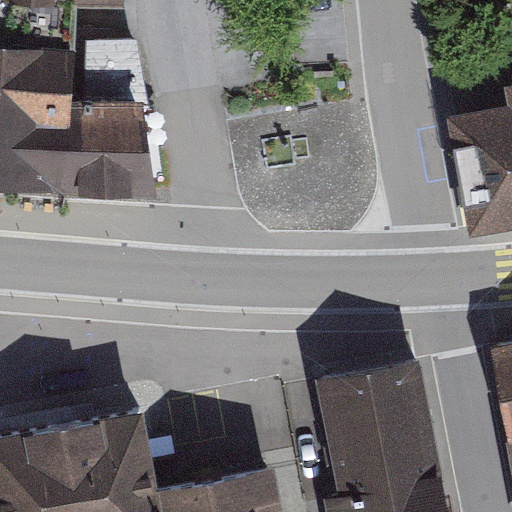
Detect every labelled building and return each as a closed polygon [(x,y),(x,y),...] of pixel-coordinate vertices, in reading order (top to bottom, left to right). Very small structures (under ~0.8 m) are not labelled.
[(0,0),(0,168),(131,170),(132,35),(87,35),(87,0),(0,0)] [(511,94),(457,104),(477,221),(511,215),(511,94)] [(511,329),(489,333),(511,460),(511,329)] [(438,511),(416,355),(320,369),(340,511),(438,511)] [(271,511),(264,461),(137,479),(126,402),(0,420),(0,505),(1,511),(271,511)]
